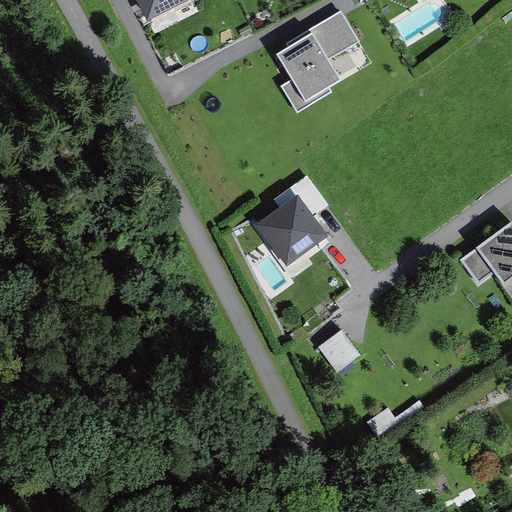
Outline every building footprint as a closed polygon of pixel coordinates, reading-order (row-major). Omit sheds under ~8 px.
[(142,0),(153,21),(194,0),(142,0)] [(346,12),(278,52),(308,103),(376,63),(346,12)] [(299,195),(258,224),(289,266),(329,237),(299,195)] [(511,226),(464,263),(484,288),(499,276),(511,292),(511,226)] [(336,370),(362,357),(347,330),(322,343),(336,370)]
